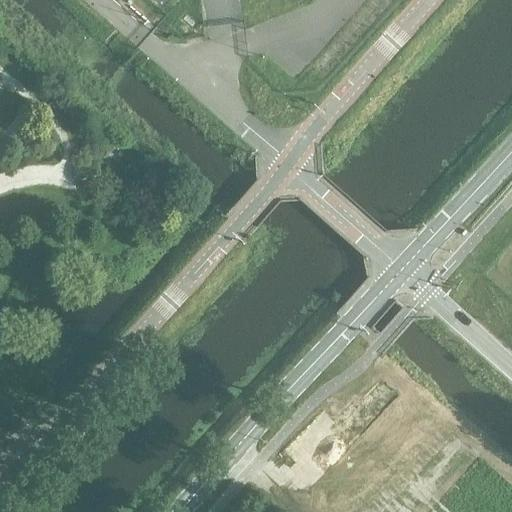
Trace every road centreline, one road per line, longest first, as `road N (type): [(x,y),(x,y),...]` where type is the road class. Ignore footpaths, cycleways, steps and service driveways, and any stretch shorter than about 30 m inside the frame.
road 1 (tertiary): [(0,496),(289,163)]
road 2 (secondary): [(182,511),(401,270)]
road 3 (tertiary): [(289,163),(430,0)]
road 4 (unknown): [(190,79),(225,53),(326,21),(343,0)]
road 5 (secondary): [(401,270),(511,146)]
road 6 (tertiary): [(401,270),(289,163)]
road 7 (unclassified): [(511,368),(401,270)]
